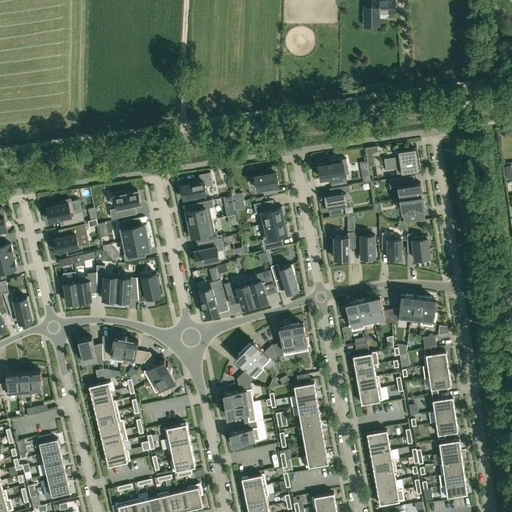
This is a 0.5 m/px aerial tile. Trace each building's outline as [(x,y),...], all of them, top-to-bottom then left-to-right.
[(371,0),(372,12),(364,12),(364,25),(367,25),(368,27),(370,28),(372,28),(374,27),(375,26),(379,26),(379,18),(379,17),(384,17),(387,17),(387,15),(388,15),(388,12),(395,13),(394,0),(371,0)] [(399,155),(384,158),(386,169),(396,167),(397,172),(419,169),(415,147),(398,150),(399,155)] [(330,179),(331,185),(344,183),(343,176),(342,176),(341,174),(349,172),(346,157),(328,160),(328,162),(319,164),(321,177),(331,176),(331,178),(330,179)] [(361,165),(362,172),(369,170),(367,160),(360,161),(361,165)] [(182,193),(183,198),(190,196),(191,199),(197,198),(196,195),(205,193),(204,186),(211,185),(208,171),(201,173),(202,179),(193,181),(180,183),(181,186),(179,186),(180,193),(182,193)] [(263,187),(264,194),(274,192),(273,185),(279,184),(276,171),(255,174),(257,188),(263,187)] [(409,175),(389,178),(390,187),(399,186),(401,198),(422,195),(420,182),(410,183),(409,175)] [(338,192),(324,194),(327,208),(329,207),(330,213),(343,211),(342,205),(348,204),(345,191),(350,190),(349,184),(337,186),(338,192)] [(113,206),(107,208),(109,215),(115,214),(134,210),(132,200),(142,198),(140,189),(124,192),(123,191),(113,193),(114,195),(111,195),(113,206)] [(232,193),(233,201),(244,199),(243,191),(232,193)] [(422,195),(401,198),(404,222),(422,219),(420,209),(424,208),(422,195)] [(63,202),(47,206),(49,215),(50,215),(51,219),(63,217),(64,223),(84,219),(82,209),(74,211),(71,198),(62,200),(63,202)] [(188,218),(189,223),(212,218),(210,206),(214,205),(212,198),(196,202),(198,208),(184,211),(186,219),(188,218)] [(284,219),(283,214),(285,213),(283,205),(269,208),(267,200),(254,203),(256,212),(258,212),(260,223),(284,219)] [(354,215),(343,219),(345,225),(356,221),(354,215)] [(132,217),(119,220),(120,228),(122,227),(125,239),(148,235),(147,230),(148,230),(147,224),(146,224),(146,222),(134,225),(132,217)] [(212,218),(189,223),(190,228),(188,228),(189,236),(203,233),(204,240),(207,239),(218,237),(217,230),(215,230),(212,218)] [(289,231),(287,223),(285,223),(284,219),(260,223),(263,238),(261,238),(263,247),(277,244),(275,236),(287,233),(287,231),(289,231)] [(57,243),(55,244),(57,252),(74,248),(74,250),(82,248),(78,232),(87,230),(85,223),(62,228),(64,236),(55,238),(57,243)] [(392,230),(381,231),(382,244),(388,244),(388,257),(389,257),(389,259),(396,259),(396,257),(401,257),(401,235),(392,235),(392,230)] [(354,234),(354,231),(348,231),(348,235),(334,235),(335,258),(349,257),(349,244),(355,244),(354,234)] [(412,231),(407,232),(407,246),(413,245),(415,258),(417,258),(417,260),(424,259),(424,257),(430,256),(427,234),(412,236),(412,231)] [(361,245),(361,257),(375,256),(374,233),(354,234),(355,244),(355,245),(361,245)] [(127,252),(124,252),(125,260),(127,260),(141,257),(139,249),(151,247),(151,246),(150,240),(149,240),(148,235),(125,239),(127,252)] [(194,249),(197,263),(219,258),(217,250),(223,248),(221,236),(218,237),(207,239),(209,246),(194,249)] [(0,257),(14,254),(13,251),(14,251),(12,243),(11,243),(11,242),(0,244),(0,257)] [(104,249),(114,260),(119,256),(108,244),(103,245),(104,249)] [(78,254),(80,260),(86,259),(85,252),(78,254)] [(0,278),(4,277),(2,270),(17,266),(16,265),(17,265),(15,257),(14,254),(0,257),(0,278)] [(77,254),(65,257),(67,264),(78,261),(77,254)] [(282,277),(286,292),(299,288),(294,273),(295,273),(292,263),(279,266),(278,262),(271,265),(275,279),(282,277)] [(217,266),(219,272),(228,270),(226,263),(217,266)] [(106,266),(97,265),(97,271),(97,283),(104,284),(103,298),(109,298),(109,297),(116,297),(118,275),(105,274),(106,266)] [(265,276),(249,281),(255,303),(268,299),(263,284),(274,281),(270,268),(263,270),(265,276)] [(88,275),(76,276),(80,300),(83,300),(89,300),(89,299),(92,298),(90,284),(97,283),(97,271),(88,272),(88,275)] [(156,272),(137,276),(139,296),(139,297),(147,295),(147,297),(161,294),(159,284),(161,283),(159,275),(157,276),(156,272)] [(118,275),(116,297),(123,298),(123,299),(130,299),(130,295),(139,296),(137,276),(118,275)] [(76,276),(64,278),(67,302),(70,301),(70,302),(77,301),(76,301),(80,300),(76,276)] [(211,286),(199,290),(206,316),(219,312),(217,303),(226,300),(225,295),(220,278),(210,281),(211,286)] [(243,307),(255,303),(249,281),(232,286),(231,280),(224,282),(227,294),(238,291),(243,307)] [(12,290),(4,292),(11,313),(17,312),(19,322),(33,319),(27,296),(15,299),(12,290)] [(0,329),(7,326),(2,314),(8,311),(2,292),(0,292),(0,329)] [(410,317),(413,295),(413,294),(406,293),(406,295),(401,294),(399,309),(391,308),(392,320),(398,321),(398,319),(410,320),(410,317)] [(410,317),(422,319),(424,295),(417,294),(417,296),(413,295),(410,317)] [(386,321),(392,320),(391,308),(383,310),(380,295),(375,296),(375,295),(368,296),(369,298),(368,298),(374,320),(385,317),(386,321)] [(435,311),(436,298),(431,298),(431,296),(424,295),(422,319),(421,324),(433,325),(433,320),(435,320),(436,311),(435,311)] [(363,322),(374,320),(368,298),(364,299),(364,297),(357,299),(363,322)] [(363,322),(357,299),(350,301),(351,302),(346,304),(349,316),(347,317),(349,325),(351,325),(352,330),(364,327),(363,322)] [(299,322),(291,323),(296,351),(310,349),(308,335),(306,336),(304,323),(299,324),(299,322)] [(271,343),(277,355),(284,353),(296,351),(291,323),(284,325),(284,326),(279,327),(282,342),(271,343)] [(112,344),(102,342),(103,353),(103,357),(122,361),(123,358),(126,336),(119,335),(118,336),(114,335),(112,344)] [(86,336),(78,338),(82,353),(80,353),(82,361),(84,361),(84,363),(97,359),(98,363),(103,362),(103,357),(103,353),(102,344),(95,346),(92,336),(86,337),(86,336)] [(134,338),(126,336),(123,358),(142,362),(143,360),(150,351),(137,348),(138,340),(133,339),(134,338)] [(244,348),(262,366),(271,358),(272,359),(277,355),(271,343),(264,351),(254,340),(250,344),(249,342),(244,348)] [(367,340),(355,342),(356,348),(368,346),(367,340)] [(426,353),(423,353),(425,364),(427,364),(427,365),(447,362),(446,350),(432,352),(431,347),(425,347),(426,353)] [(246,368),(237,377),(250,381),(264,368),(262,366),(244,348),(238,353),(239,354),(236,358),(246,368)] [(357,354),(353,354),(355,366),(373,362),(379,362),(378,356),(376,350),(371,351),(369,351),(357,354)] [(144,370),(150,381),(171,369),(168,362),(167,362),(164,358),(157,363),(150,351),(143,360),(148,367),(144,370)] [(373,362),(355,366),(357,378),(376,375),(373,362)] [(425,364),(423,365),(424,377),(429,377),(429,376),(449,373),(447,362),(427,365),(427,364),(425,364)] [(30,371),(29,371),(31,390),(42,389),(41,369),(33,369),(34,371),(30,371)] [(171,369),(150,381),(156,391),(160,389),(163,395),(172,390),(169,384),(176,380),(174,376),(175,375),(171,369)] [(18,372),(19,391),(31,390),(29,371),(30,371),(29,370),(22,370),(22,371),(18,372)] [(19,391),(18,372),(18,371),(11,371),(11,372),(6,373),(7,382),(0,382),(0,386),(1,392),(7,392),(7,394),(20,393),(19,391)] [(297,374),(298,380),(310,378),(308,372),(297,374)] [(449,373),(429,376),(429,377),(431,388),(432,393),(438,392),(437,387),(451,384),(449,373)] [(376,375),(357,378),(359,391),(378,387),(381,387),(379,380),(378,374),(376,375)] [(224,397),(225,405),(253,400),(251,388),(250,381),(237,377),(239,390),(225,392),(225,397),(224,397)] [(92,395),(111,390),(109,380),(89,384),(92,395)] [(294,384),(296,395),(316,391),(314,381),(294,384)] [(378,387),(359,391),(362,402),(380,399),(383,399),(381,387),(378,387)] [(114,399),(111,390),(92,395),(94,404),(114,400),(114,399)] [(296,395),(298,405),(318,401),(316,391),(296,395)] [(438,392),(432,393),(434,410),(454,407),(452,395),(439,397),(438,392)] [(118,409),(116,399),(114,399),(114,400),(94,404),(96,414),(118,409)] [(255,412),(253,400),(225,405),(226,412),(228,412),(229,417),(243,414),(244,421),(256,419),(255,412)] [(298,405),(300,415),(319,411),(318,401),(298,405)] [(434,410),(436,421),(456,418),(454,407),(434,410)] [(120,418),(120,415),(118,409),(96,414),(99,424),(121,419),(120,418)] [(300,415),(301,425),(321,421),(319,411),(300,415)] [(458,430),(456,418),(436,421),(438,433),(439,438),(444,437),(444,432),(458,430)] [(123,419),(121,419),(99,424),(101,434),(125,428),(124,421),(123,419)] [(248,443),(256,441),(260,440),(257,426),(256,419),(244,421),(246,428),(231,431),(232,436),(231,436),(232,444),(247,441),(248,443)] [(301,425),(303,435),(323,431),(321,421),(301,425)] [(189,433),(186,422),(180,423),(164,427),(167,438),(189,433)] [(128,438),(125,428),(101,434),(104,444),(123,439),(123,440),(124,440),(128,439),(128,438)] [(367,432),(369,442),(389,439),(387,428),(367,432)] [(303,435),(305,445),(325,441),(323,431),(303,435)] [(39,441),(51,438),(50,433),(38,435),(39,441)] [(169,448),(171,448),(191,444),(189,433),(167,438),(169,448)] [(55,437),(37,442),(39,453),(57,448),(55,437)] [(439,441),(441,452),(461,449),(459,438),(439,441)] [(123,440),(123,439),(104,444),(106,454),(126,449),(125,449),(123,440)] [(369,442),(371,452),(390,449),(389,439),(369,442)] [(305,445),(307,455),(327,451),(325,441),(305,445)] [(173,458),(193,454),(191,444),(171,448),(173,458)] [(18,446),(20,453),(27,451),(26,445),(18,446)] [(57,448),(39,453),(42,463),(60,459),(57,448)] [(130,459),(129,452),(128,449),(128,448),(125,449),(126,449),(106,454),(108,464),(130,459)] [(371,452),(372,462),(392,459),(390,449),(371,452)] [(441,452),(442,463),(462,460),(461,449),(441,452)] [(307,455),(309,465),(329,462),(327,451),(307,455)] [(173,458),(171,459),(173,470),(195,465),(193,454),(173,458)] [(63,469),(60,459),(42,463),(45,474),(63,469)] [(372,462),(374,472),(394,469),(392,459),(372,462)] [(442,463),(444,474),(464,471),(462,460),(442,463)] [(65,480),(63,469),(45,474),(47,484),(65,480)] [(374,472),(376,483),(396,479),(394,469),(374,472)] [(444,474),(446,484),(466,481),(464,471),(444,474)] [(242,477),(244,488),(264,484),(262,473),(242,477)] [(376,483),(378,493),(398,489),(396,479),(376,483)] [(68,491),(65,480),(47,484),(50,495),(68,491)] [(446,484),(447,495),(467,492),(466,481),(446,484)] [(203,493),(200,482),(194,483),(187,485),(188,487),(193,507),(203,505),(201,494),(203,493)] [(244,488),(246,498),(266,494),(264,484),(244,488)] [(188,487),(178,490),(183,509),(193,507),(188,487)] [(432,498),(431,487),(427,487),(424,488),(425,494),(426,499),(432,498)] [(8,497),(6,489),(6,488),(4,489),(3,489),(0,490),(0,500),(8,498),(8,497)] [(378,493),(380,503),(400,499),(398,489),(378,493)] [(171,511),(173,511),(168,492),(169,492),(168,490),(167,490),(157,492),(158,494),(162,511),(171,511)] [(169,492),(168,492),(173,511),(183,509),(178,490),(169,492)] [(314,495),(316,505),(336,502),(334,491),(314,495)] [(162,511),(158,494),(148,497),(151,511),(162,511)] [(246,498),(248,509),(268,505),(266,494),(246,498)] [(0,511),(13,508),(11,498),(10,497),(9,498),(8,498),(0,500),(0,511)] [(141,511),(138,499),(139,499),(138,497),(128,499),(130,511),(141,511)] [(139,499),(138,499),(141,511),(151,511),(148,497),(139,499)] [(130,511),(128,499),(115,502),(117,511),(130,511)] [(316,505),(317,511),(336,511),(338,511),(336,502),(316,505)]
